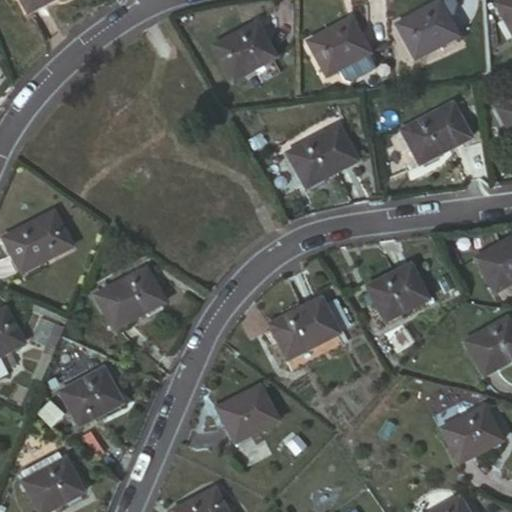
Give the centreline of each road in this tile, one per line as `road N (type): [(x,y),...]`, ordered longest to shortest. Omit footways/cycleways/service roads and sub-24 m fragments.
road 1 (residential): [(124,511),(185,355),(229,279),(285,239),(360,217),(511,200)]
road 2 (residential): [(0,136),(32,79),(130,0)]
